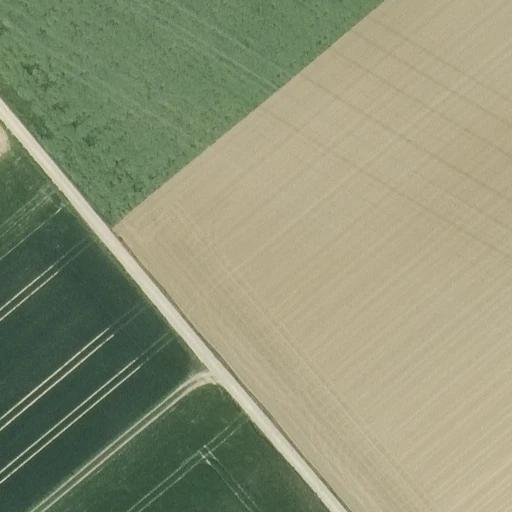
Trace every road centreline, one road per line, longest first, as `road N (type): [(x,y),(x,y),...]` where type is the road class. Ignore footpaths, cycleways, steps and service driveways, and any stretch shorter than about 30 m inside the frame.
road 1 (track): [(337,511),(0,109)]
road 2 (track): [(228,382),(70,511)]
